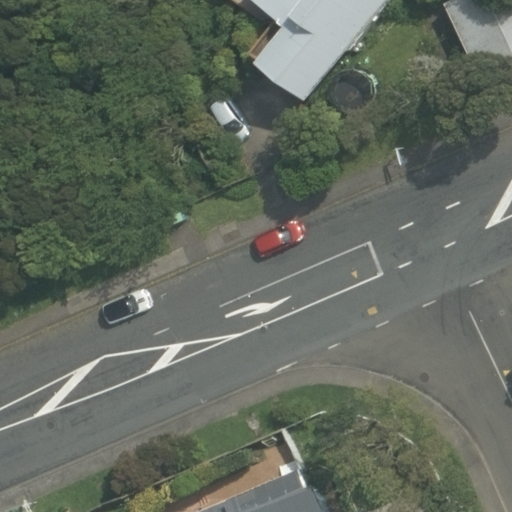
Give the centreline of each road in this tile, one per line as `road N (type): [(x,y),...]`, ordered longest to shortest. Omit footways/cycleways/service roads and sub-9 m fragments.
road 1 (tertiary): [(439,234),(0,427)]
road 2 (residential): [(439,234),(511,401)]
